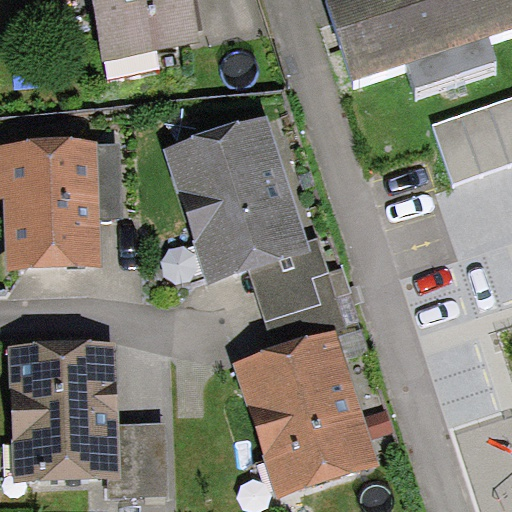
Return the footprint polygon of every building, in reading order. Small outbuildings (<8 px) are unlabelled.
[(192,0),(91,0),(103,60),(201,42),(192,0)] [(511,0),(327,0),(354,79),(407,62),(415,87),(497,60),(489,36),(511,28),(511,0)] [(511,163),(511,98),(433,126),(453,184),(511,163)] [(268,116),(163,149),(207,285),(249,272),(312,252),(308,241),(268,116)] [(98,142),(0,145),(0,199),(4,200),(6,271),(102,267),(100,220),(98,144),(98,142)] [(121,144),(98,144),(100,220),(123,219),(121,144)] [(318,238),(308,241),(312,252),(249,272),(266,323),(322,305),(313,278),(329,273),(318,238)] [(348,333),(329,273),(313,278),(322,305),(266,323),(274,350),(336,330),(338,336),(348,333)] [(348,333),(338,336),(346,360),(370,353),(363,329),(348,333)] [(274,350),(232,364),(276,499),(380,465),(372,441),(365,418),(346,360),(338,336),(336,330),(274,350)] [(116,341),(8,345),(13,483),(107,479),(121,479),(120,425),(116,341)] [(387,411),(365,418),(372,441),(394,434),(387,411)] [(166,424),(120,425),(121,479),(107,479),(107,499),(167,498),(166,424)]
